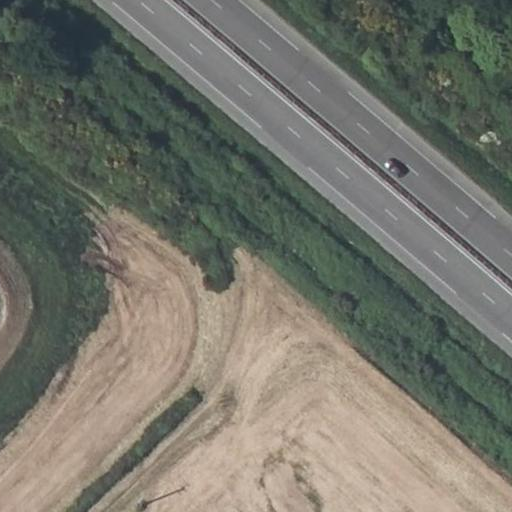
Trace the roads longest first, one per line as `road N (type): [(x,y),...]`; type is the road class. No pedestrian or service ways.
road 1 (trunk): [(137,0),(511,318)]
road 2 (trunk): [(511,255),(212,0)]
